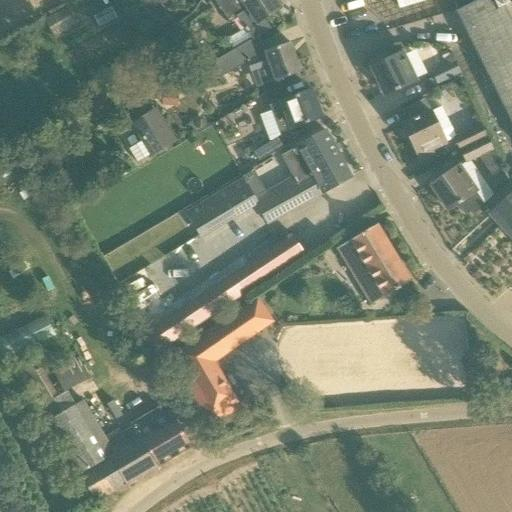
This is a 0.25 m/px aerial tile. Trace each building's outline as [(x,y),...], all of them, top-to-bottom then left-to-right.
[(214,0),(229,23),(237,17),(253,40),(271,30),(265,19),(280,9),(274,0),(214,0)] [(511,0),(454,0),(458,11),(456,12),(511,123),(511,0)] [(54,35),(77,25),(69,7),(46,17),(54,35)] [(266,85),(276,82),(301,73),(290,43),(265,52),(265,53),(246,60),(241,47),(210,64),(219,79),(243,64),(248,63),(252,75),(261,71),(266,85)] [(385,95),(416,81),(403,53),(372,68),(385,95)] [(455,61),(431,72),(436,84),(460,74),(455,61)] [(282,102),(270,106),(274,117),(286,113),(292,129),(322,118),(311,90),(281,102),(282,102)] [(163,92),(162,105),(178,106),(179,93),(163,92)] [(407,117),(427,111),(424,101),(404,107),(407,117)] [(446,143),(445,142),(456,137),(442,107),(404,125),(419,156),(446,143)] [(171,115),(164,119),(157,108),(130,124),(151,158),(178,142),(169,128),(176,124),(171,115)] [(461,151),(487,138),(482,126),(455,139),(461,151)] [(267,225),(273,221),(351,177),(326,131),(282,155),(294,177),(255,198),(244,180),(190,213),(203,235),(255,203),(267,225)] [(487,138),(461,151),(466,163),(479,157),(493,177),(502,170),(487,138)] [(268,141),(248,152),(254,163),(274,151),(268,141)] [(475,192),(476,191),(459,167),(431,186),(448,210),(457,204),(458,205),(459,205),(466,215),(483,204),(475,192)] [(511,195),(491,214),(505,230),(509,227),(511,229),(511,195)] [(411,281),(377,225),(338,248),(372,305),(411,281)] [(306,243),(299,248),(291,236),(147,334),(158,353),(227,305),(303,253),(304,254),(311,250),(306,243)] [(256,301),(173,359),(210,423),(239,407),(212,362),(271,322),(256,301)] [(45,316),(0,338),(0,349),(6,360),(54,335),(56,334),(46,315),(45,316)] [(83,399),(61,412),(28,358),(20,363),(16,356),(7,361),(37,412),(38,411),(45,423),(43,424),(75,478),(80,475),(96,502),(189,447),(173,420),(170,422),(161,406),(132,423),(133,426),(122,432),(119,427),(105,436),(83,399)] [(64,391),(90,377),(79,358),(54,372),(64,391)] [(67,389),(53,398),(59,410),(74,401),(67,389)]
